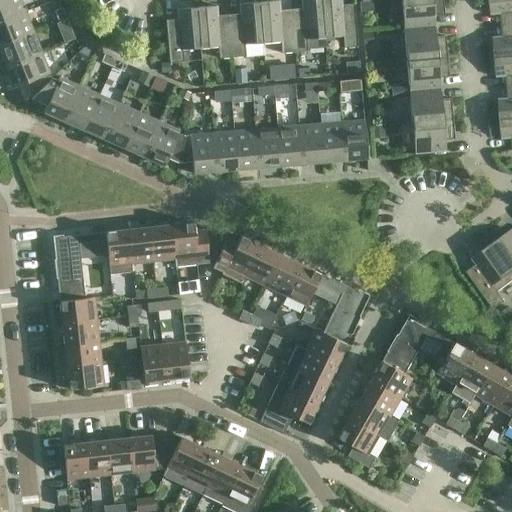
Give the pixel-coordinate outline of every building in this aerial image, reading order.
[(0,0),(0,21),(25,12),(20,0),(0,0)] [(291,10),(295,53),(307,51),(306,39),(324,38),(321,0),(300,0),(302,9),(291,10)] [(321,0),(324,38),(342,36),(344,48),(357,47),(354,4),(342,5),(341,0),(321,0)] [(401,0),(404,29),(435,27),(434,16),(443,15),(441,0),(401,0)] [(502,25),(511,24),(511,0),(490,0),(492,15),(501,14),(502,25)] [(295,53),(291,10),(280,10),(279,1),(259,3),(262,43),(280,42),(282,54),(295,53)] [(372,1),(359,2),(360,13),(373,12),(372,1)] [(229,15),(232,58),(246,57),(245,45),(262,43),(259,3),(239,4),(240,14),(229,15)] [(232,58),(229,15),(218,16),(217,6),(196,8),(200,49),(218,47),(219,59),(232,58)] [(58,23),(66,20),(62,8),(54,11),(58,23)] [(166,20),(169,63),(183,62),(182,50),(200,49),(196,8),(176,10),(177,19),(166,20)] [(0,45),(33,32),(25,12),(0,21),(0,45)] [(59,24),(62,32),(70,30),(66,21),(59,24)] [(495,57),(511,55),(511,24),(502,25),(503,36),(493,37),(495,57)] [(404,29),(406,60),(447,57),(445,37),(436,37),(435,27),(404,29)] [(0,45),(0,53),(5,66),(41,52),(33,32),(0,45)] [(371,33),(363,34),(364,45),(372,44),(371,33)] [(85,46),(77,53),(87,58),(91,49),(85,46)] [(51,79),(41,52),(5,66),(13,87),(25,83),(30,99),(51,79)] [(112,67),(115,59),(104,55),(101,62),(112,67)] [(511,55),(495,57),(497,77),(507,76),(507,87),(511,86),(511,55)] [(406,60),(408,85),(409,92),(440,89),(439,78),(449,77),(447,57),(406,60)] [(115,59),(112,67),(123,72),(126,65),(115,59)] [(161,64),(162,72),(170,71),(169,63),(161,64)] [(293,65),(269,67),(270,81),(294,79),(293,65)] [(233,68),(234,84),(247,83),(245,67),(233,68)] [(174,86),(155,77),(149,89),(169,98),(174,86)] [(51,79),(30,99),(46,106),(43,113),(64,122),(79,87),(59,78),(57,81),(51,79)] [(348,80),(338,81),(340,94),(349,93),(348,80)] [(305,92),(317,91),(316,83),(304,84),(305,92)] [(273,87),(274,95),(286,94),(285,86),(273,87)] [(500,119),(511,117),(511,86),(507,87),(508,98),(499,99),(500,119)] [(83,131),(99,95),(79,87),(64,122),(83,131)] [(249,89),(230,90),(231,104),(250,102),(249,89)] [(441,100),(440,89),(409,92),(412,123),(452,119),(450,99),(441,100)] [(220,91),(221,100),(230,99),(229,90),(220,91)] [(83,131),(103,139),(119,104),(99,95),(83,131)] [(139,113),(119,104),(103,139),(123,148),(139,113)] [(123,148),(143,157),(158,122),(139,113),(123,148)] [(511,117),(500,119),(502,139),(511,138),(511,140),(511,117)] [(412,123),(414,155),(445,152),(444,140),(454,139),(452,119),(412,123)] [(341,122),(345,161),(367,159),(364,120),(341,122)] [(158,122),(143,157),(163,166),(167,158),(179,163),(184,136),(178,133),(179,131),(158,122)] [(341,122),(320,124),(323,162),(345,161),(341,122)] [(301,164),(323,162),(320,124),(298,126),(301,164)] [(280,166),(301,164),(298,126),(277,128),(280,166)] [(258,168),(280,166),(277,128),(255,130),(258,168)] [(255,130),(234,132),(237,170),(258,168),(255,130)] [(212,133),(215,172),(237,170),(234,132),(212,133)] [(184,136),(179,163),(192,162),(193,174),(215,172),(212,133),(184,136)] [(170,225),(174,260),(175,267),(209,264),(205,230),(194,232),(193,223),(170,225)] [(153,262),(174,260),(170,225),(149,228),(153,262)] [(149,228),(127,230),(131,264),(153,262),(149,228)] [(110,275),(132,273),(131,264),(127,230),(91,234),(92,243),(106,241),(110,275)] [(92,243),(91,234),(54,238),(57,262),(59,262),(61,277),(57,278),(59,303),(94,299),(94,298),(85,299),(78,244),(92,243)] [(492,243),(511,271),(511,238),(509,241),(504,235),(492,243)] [(246,277),(261,246),(240,237),(237,244),(226,240),(223,248),(213,269),(222,274),(221,276),(242,285),(246,277)] [(511,280),(511,271),(492,243),(480,252),(484,259),(467,271),(494,309),(505,301),(498,291),(511,280)] [(280,255),(261,246),(246,277),(265,287),(280,255)] [(265,287),(285,296),(300,265),(280,255),(265,287)] [(333,280),(300,265),(285,296),(305,306),(316,282),(329,288),(333,280)] [(333,280),(329,288),(341,294),(323,333),(314,329),(314,330),(345,345),(351,333),(347,331),(354,317),(356,318),(366,296),(333,280)] [(156,289),(157,298),(168,297),(167,288),(156,289)] [(157,298),(156,289),(146,290),(147,299),(157,298)] [(96,320),(94,299),(59,303),(62,324),(96,320)] [(158,303),(159,311),(169,310),(168,301),(158,303)] [(159,311),(158,303),(147,304),(148,312),(159,311)] [(128,317),(136,316),(135,306),(126,307),(128,317)] [(247,323),(251,315),(242,311),(238,319),(247,323)] [(251,315),(247,323),(257,328),(261,320),(251,315)] [(136,316),(128,317),(129,327),(138,327),(136,316)] [(437,344),(441,336),(409,317),(397,338),(399,339),(391,353),(388,351),(381,363),(403,375),(425,337),(437,344)] [(62,324),(64,346),(98,342),(96,320),(62,324)] [(314,330),(305,350),(336,365),(345,345),(314,330)] [(268,344),(276,348),(280,338),(272,334),(268,344)] [(473,354),(441,336),(437,344),(449,351),(436,373),(455,384),(473,354)] [(125,339),(126,350),(135,349),(134,338),(125,339)] [(64,346),(66,367),(101,363),(98,342),(64,346)] [(162,345),(166,379),(189,377),(185,343),(162,345)] [(166,379),(162,345),(140,347),(144,382),(166,379)] [(336,365),(305,350),(296,345),(287,365),(327,384),(336,365)] [(263,354),(258,363),(266,367),(271,357),(263,354)] [(492,365),(473,354),(455,384),(451,393),(469,404),(474,395),(492,365)] [(101,363),(66,367),(69,390),(103,386),(101,363)] [(412,380),(403,375),(381,363),(370,381),(400,398),(401,399),(412,380)] [(317,404),(327,384),(287,365),(286,365),(277,384),(317,404)] [(510,376),(492,365),(474,395),(493,406),(510,376)] [(249,383),(257,387),(262,377),(254,373),(249,383)] [(493,406),(511,417),(511,416),(511,376),(510,376),(493,406)] [(140,389),(139,380),(126,382),(127,390),(140,389)] [(389,417),(400,398),(370,381),(359,400),(389,417)] [(317,404),(277,384),(259,422),(284,434),(287,427),(291,416),(308,424),(317,404)] [(359,400),(349,418),(379,436),(387,440),(398,422),(389,417),(359,400)] [(435,418),(427,414),(422,423),(429,428),(435,418)] [(454,430),(458,422),(449,417),(445,424),(454,430)] [(379,436),(349,418),(337,438),(353,447),(347,456),(369,469),(374,459),(367,455),(379,436)] [(458,422),(454,430),(463,435),(468,427),(458,422)] [(418,446),(424,437),(416,433),(411,442),(418,446)] [(132,472),(166,469),(178,444),(171,440),(151,442),(151,436),(128,438),(132,472)] [(110,475),(132,472),(128,438),(107,441),(110,475)] [(186,478),(191,468),(201,447),(181,438),(178,444),(166,469),(162,476),(182,486),(186,478)] [(491,451),(496,444),(487,438),(482,446),(491,451)] [(89,477),(110,475),(107,441),(85,443),(89,477)] [(63,445),(66,480),(89,477),(85,443),(63,445)] [(496,444),(491,451),(501,457),(505,449),(496,444)] [(201,447),(191,468),(186,478),(182,486),(202,496),(206,488),(221,457),(201,447)] [(400,461),(408,465),(413,456),(405,451),(400,461)] [(240,466),(221,457),(206,488),(202,496),(221,505),(225,497),(240,466)] [(240,466),(225,497),(221,505),(234,511),(249,511),(261,488),(256,486),(261,476),(240,466)] [(56,491),(58,506),(68,505),(66,489),(56,491)]
